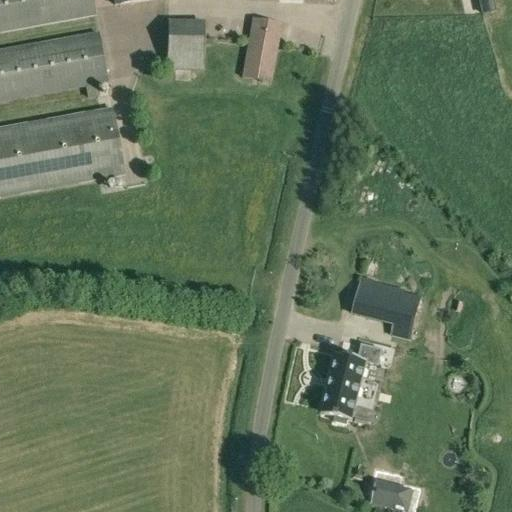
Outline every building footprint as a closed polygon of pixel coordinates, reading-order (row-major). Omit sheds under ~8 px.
[(0,0),(0,32),(96,15),(92,0),(0,0)] [(502,0),(483,0),(487,16),(505,12),(502,0)] [(272,83),(283,24),(252,19),(242,78),(272,83)] [(204,68),(202,28),(167,30),(169,70),(204,68)] [(0,101),(107,82),(98,35),(0,52),(0,101)] [(0,197),(124,175),(112,109),(0,129),(0,197)] [(342,312),(346,266),(309,263),(305,309),(342,312)] [(414,331),(422,297),(361,282),(353,316),(414,331)] [(379,368),(383,352),(361,346),(358,360),(336,354),(330,376),(333,377),(323,415),(336,418),(334,423),(347,426),(348,421),(351,422),(366,365),(379,368)] [(377,483),(373,501),(407,509),(412,491),(377,483)]
